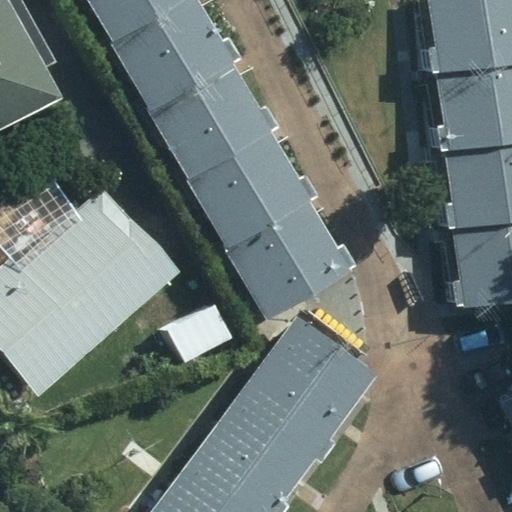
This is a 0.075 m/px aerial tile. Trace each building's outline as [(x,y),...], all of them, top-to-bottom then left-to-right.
[(0,0),(0,127),(58,99),(41,64),(49,60),(19,0),(0,0)] [(84,0),(264,319),(354,267),(339,240),(335,243),(310,200),(316,197),(303,171),(294,176),(270,132),(279,127),(266,106),(259,110),(232,64),(241,58),(227,32),(217,38),(195,0),(84,0)] [(511,302),(511,0),(428,0),(435,48),(424,49),(427,70),(435,69),(443,127),(434,126),(437,152),(442,152),(450,204),(438,205),(441,227),(450,226),(458,281),(449,282),(452,310),(511,302)] [(0,148),(0,206),(48,177),(21,135),(0,148)] [(0,261),(0,357),(33,396),(178,271),(103,185),(13,262),(7,255),(0,261)] [(218,343),(199,303),(145,329),(164,369),(218,343)] [(294,313),(148,511),(282,511),(289,503),(283,498),(313,459),(320,463),(336,443),(327,438),(375,374),(294,313)] [(511,393),(499,400),(511,425),(511,393)]
